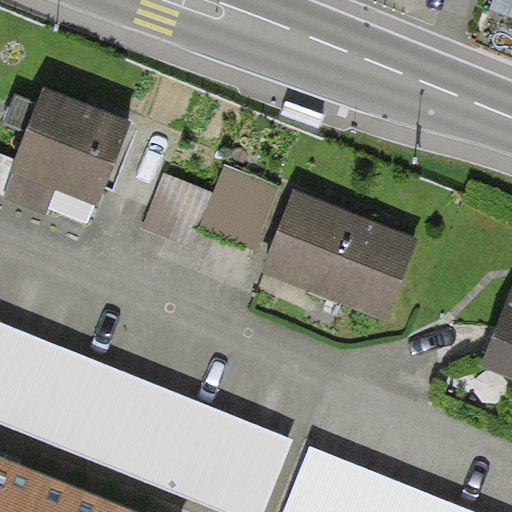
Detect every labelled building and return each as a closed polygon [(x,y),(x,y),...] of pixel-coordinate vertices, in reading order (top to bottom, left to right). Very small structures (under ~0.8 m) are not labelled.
[(133,127),(45,91),(34,119),(10,175),(14,177),(5,199),(48,217),(57,193),(99,210),(133,127)] [(280,186),(225,165),(214,195),(200,230),(255,251),(280,186)] [(200,230),(214,195),(164,175),(142,229),(192,249),(200,230)] [(295,193),(264,275),(387,321),(418,242),(295,193)] [(511,293),(482,370),(511,381),(511,293)] [(264,511),(292,442),(0,325),(0,423),(222,511),(264,511)] [(470,511),(310,447),(283,511),(470,511)] [(126,511),(9,466),(0,462),(0,511),(126,511)]
